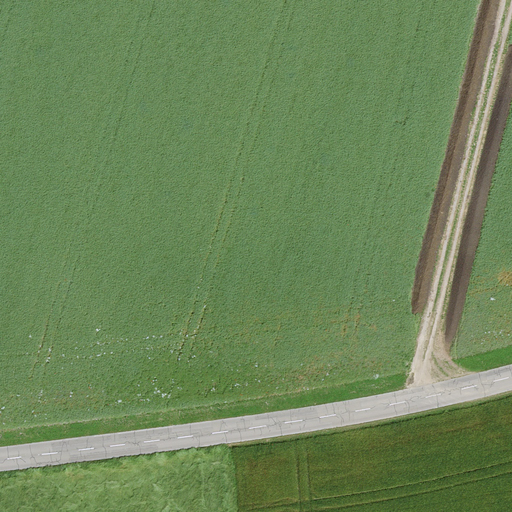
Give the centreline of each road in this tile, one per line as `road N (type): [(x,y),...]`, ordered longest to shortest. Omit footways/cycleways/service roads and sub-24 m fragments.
road 1 (tertiary): [(511,376),(321,417),(0,459)]
road 2 (track): [(509,0),(412,400)]
